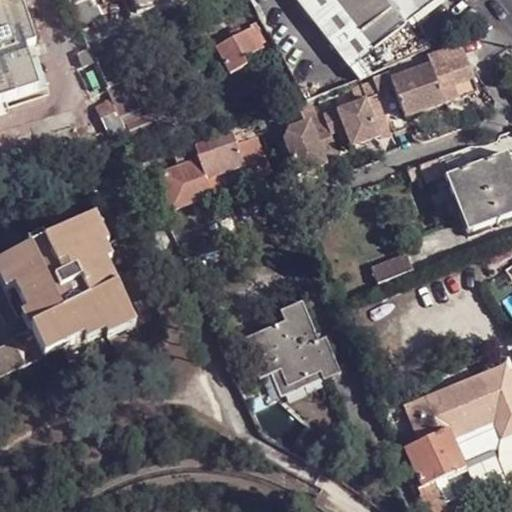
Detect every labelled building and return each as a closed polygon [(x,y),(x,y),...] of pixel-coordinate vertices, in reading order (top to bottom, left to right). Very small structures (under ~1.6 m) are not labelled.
[(0,0),(0,109),(46,94),(32,52),(41,49),(26,0),(0,0)] [(67,0),(83,34),(108,22),(94,0),(67,0)] [(171,0),(131,0),(135,13),(172,3),(171,0)] [(396,5),(392,8),(385,0),(336,0),(378,56),(412,31),(396,5)] [(385,0),(392,8),(396,5),(394,1),(395,0),(385,0)] [(146,29),(120,40),(124,51),(126,56),(141,49),(151,44),(146,29)] [(216,50),(228,75),(261,60),(249,35),(216,50)] [(472,76),(477,73),(457,46),(427,58),(407,66),(409,73),(431,66),(446,103),(479,90),(472,76)] [(141,49),(126,56),(124,51),(96,63),(111,96),(113,102),(119,114),(161,97),(159,92),(148,68),(141,49)] [(161,62),(148,68),(159,92),(171,88),(161,62)] [(446,103),(431,66),(409,73),(407,66),(376,78),(370,81),(375,94),(385,119),(389,129),(410,122),(407,117),(446,103)] [(472,76),(479,90),(488,88),(477,73),(472,76)] [(385,119),(375,94),(329,111),(336,128),(341,126),(348,144),(374,134),(371,125),(385,119)] [(200,95),(182,102),(192,130),(211,124),(200,95)] [(102,100),(104,105),(113,102),(111,96),(102,100)] [(113,144),(130,138),(129,137),(122,121),(119,114),(113,102),(104,105),(98,108),(113,144)] [(122,121),(129,137),(168,123),(162,105),(122,121)] [(336,128),(329,111),(322,114),(329,131),(336,128)] [(329,131),(322,114),(290,125),(284,136),(297,169),(325,159),(321,151),(335,147),(329,131)] [(389,129),(385,119),(371,125),(374,134),(389,129)] [(224,146),(237,141),(235,137),(175,157),(179,167),(163,174),(174,208),(213,195),(208,178),(199,155),(201,155),(224,146)] [(238,145),(246,165),(250,164),(255,178),(272,171),(259,137),(238,145)] [(238,145),(237,141),(224,146),(201,155),(199,155),(208,178),(213,195),(255,178),(250,164),(246,165),(238,145)] [(131,142),(123,145),(131,162),(139,158),(131,142)] [(109,170),(131,162),(123,145),(84,160),(90,176),(109,170)] [(325,159),(338,154),(335,147),(321,151),(325,159)] [(470,234),(511,217),(511,177),(511,176),(511,156),(511,154),(448,179),(470,234)] [(444,165),(425,173),(426,180),(448,174),(444,165)] [(106,330),(133,316),(107,263),(103,264),(97,252),(101,251),(86,221),(46,241),(48,245),(34,252),(33,247),(4,261),(29,314),(33,311),(40,325),(33,329),(47,357),(87,337),(86,333),(102,325),(106,330)] [(377,289),(413,274),(406,257),(370,272),(377,289)] [(342,377),(325,340),(317,344),(310,347),(307,338),(314,335),(300,303),(277,314),(282,325),(239,343),(257,384),(268,379),(277,376),(284,391),(321,375),(323,382),(324,384),(342,377)] [(0,379),(27,366),(0,310),(0,379)] [(310,347),(317,344),(314,335),(307,338),(310,347)] [(418,430),(423,442),(449,430),(452,434),(475,425),(501,415),(508,433),(511,431),(511,375),(508,366),(408,406),(418,430)] [(284,391),(277,401),(323,382),(321,375),(284,391)] [(277,401),(284,391),(277,376),(268,379),(277,401)] [(452,434),(449,430),(423,442),(408,449),(406,449),(421,483),(423,487),(439,480),(459,471),(467,468),(467,466),(452,434)] [(511,431),(508,433),(501,435),(511,460),(511,431)] [(471,500),(459,471),(439,480),(443,490),(439,490),(447,511),(471,500)] [(416,484),(423,498),(439,490),(443,490),(439,480),(423,487),(421,483),(416,484)] [(439,490),(423,498),(428,511),(447,511),(439,490)]
